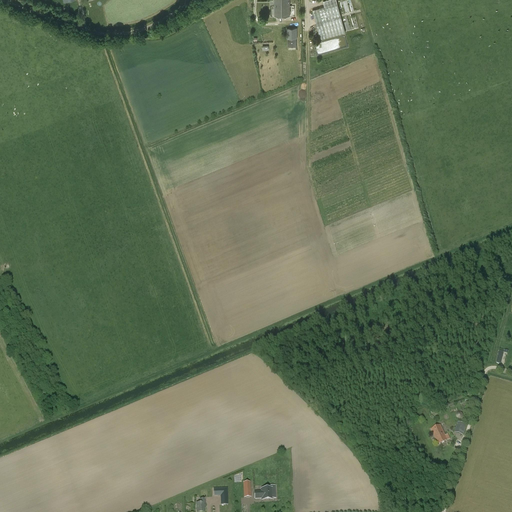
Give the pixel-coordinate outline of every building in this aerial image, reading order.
[(274,0),(275,16),(289,16),(289,0),(274,0)] [(320,39),(345,32),(337,4),(312,10),(320,39)] [(296,39),(297,39),(297,28),(287,29),(287,39),(288,39),(287,47),(296,47),(296,39)] [(463,435),(466,425),(458,422),(454,433),(463,435)] [(438,445),(447,440),(440,425),(431,430),(438,445)] [(270,492),(269,489),(261,489),(261,492),(254,493),(255,499),(262,499),(262,500),(266,500),(268,500),(273,500),(272,498),(275,498),(275,499),(276,499),(275,486),(274,486),(275,491),(270,492)] [(221,495),(221,499),(227,498),(227,489),(217,489),(218,496),(221,495)] [(203,511),(204,507),(205,507),(205,499),(200,499),(200,503),(196,503),(196,511),(203,511)]
